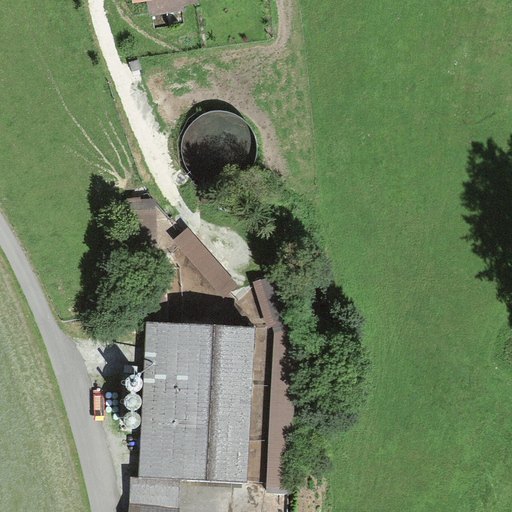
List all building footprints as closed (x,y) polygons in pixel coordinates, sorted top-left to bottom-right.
[(205,124),(222,173),(263,159),(245,110),(205,124)] [(158,199),(126,199),(126,285),(136,285),(136,305),(158,306),(158,199)] [(191,225),(180,234),(223,288),(235,278),(191,225)] [(267,482),(287,484),(298,316),(285,269),(266,274),(278,315),(267,482)] [(252,312),(156,308),(150,469),(137,469),(135,511),(178,511),(180,469),(246,471),(252,312)]
